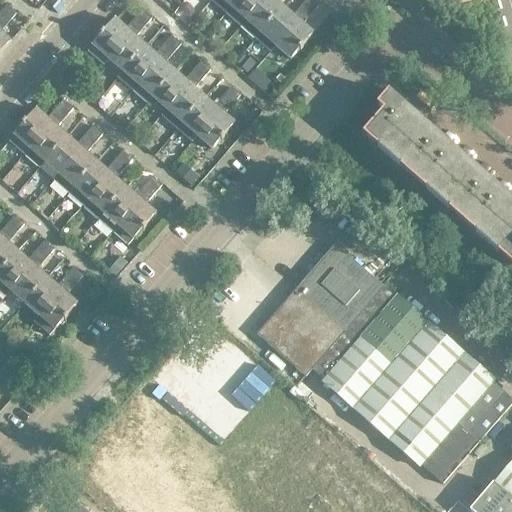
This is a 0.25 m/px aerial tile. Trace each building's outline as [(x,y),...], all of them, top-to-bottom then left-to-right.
[(212,0),(210,2),(225,15),(238,0),(212,0)] [(238,0),(225,15),(240,28),(264,0),(238,0)] [(264,0),(240,28),(255,40),(260,34),(282,8),(272,0),(264,0)] [(275,47),(315,1),(314,0),(307,0),(292,17),(282,8),(260,34),(255,40),(270,53),(275,47)] [(320,4),(315,1),(275,47),(290,60),(298,50),(299,51),(302,48),(301,46),(312,35),(301,25),(320,4)] [(0,23),(12,9),(7,5),(0,13),(0,23)] [(0,23),(0,52),(9,42),(0,33),(0,32),(17,13),(12,9),(0,23)] [(108,60),(147,14),(143,10),(125,30),(115,21),(104,34),(103,33),(101,36),(102,37),(88,53),(102,66),(108,60)] [(122,73),(145,47),(134,38),(152,18),(147,14),(108,60),(122,73)] [(132,91),(177,40),(172,36),(155,56),(145,47),(122,73),(117,79),(132,91)] [(147,104),(152,98),(174,73),(164,64),(181,44),(177,40),(132,91),(147,104)] [(167,111),(206,65),(202,61),(184,81),(174,73),(152,98),(167,111)] [(162,117),(176,130),(204,98),(194,90),(211,69),(206,65),(167,111),(162,117)] [(196,137),(236,91),(231,87),(214,107),(204,98),(176,130),(191,143),(196,137)] [(241,95),(236,91),(196,137),(211,150),(219,140),(221,141),(224,138),(222,137),(233,124),(223,115),(241,95)] [(395,99),(389,94),(377,106),(384,112),(362,137),(510,266),(511,264),(511,209),(390,104),(395,99)] [(28,150),(69,105),(64,101),(47,121),(36,112),(26,124),(24,123),(22,126),(23,127),(13,137),(28,150)] [(73,109),(69,105),(28,150),(23,156),(38,169),(43,163),(66,138),(56,129),(73,109)] [(58,176),(98,130),(93,126),(76,147),(66,138),(43,163),(58,176)] [(73,189),(96,164),(86,155),(103,134),(98,130),(58,176),(53,182),(68,195),(73,189)] [(106,173),(96,164),(73,189),(68,195),(82,208),(88,202),(128,156),(124,152),(106,173)] [(103,215),(125,188),(116,180),(133,160),(128,156),(88,202),(103,215)] [(182,164),(174,173),(191,187),(198,177),(182,164)] [(97,221),(112,233),(157,181),(153,177),(135,197),(125,188),(103,215),(97,221)] [(157,181),(112,233),(127,246),(132,240),(142,230),(143,231),(146,227),(145,226),(155,214),(145,205),(154,195),(162,186),(157,181)] [(0,232),(0,242),(20,219),(16,215),(0,232)] [(25,223),(20,219),(0,242),(0,272),(17,253),(7,244),(25,223)] [(9,292),(50,245),(45,241),(27,261),(17,253),(0,272),(0,294),(4,298),(9,292)] [(55,249),(50,245),(9,292),(24,304),(47,278),(37,270),(55,249)] [(348,331),(383,290),(333,247),(319,264),(296,290),(346,333),(348,331)] [(120,257),(107,272),(114,278),(127,264),(120,257)] [(57,287),(47,278),(24,304),(39,317),(79,270),(75,266),(57,287)] [(79,270),(39,317),(34,323),(48,336),(54,330),(63,320),(64,321),(67,317),(66,316),(77,304),(66,295),(84,275),(79,270)] [(305,379),(311,372),(346,333),(296,290),(256,337),(305,379)] [(390,368),(427,325),(396,298),(395,299),(383,290),(348,331),(390,368)] [(427,399),(463,357),(427,325),(390,368),(427,399)] [(322,383),(353,410),(390,368),(348,331),(346,333),(311,372),(323,382),(322,383)] [(348,511),(216,404),(231,385),(181,344),(73,475),(117,511),(348,511)] [(427,399),(469,435),(478,443),(511,403),(511,400),(493,384),(493,383),(463,357),(427,399)] [(390,368),(353,410),(390,442),(427,399),(390,368)] [(433,476),(469,435),(427,399),(390,442),(420,467),(421,466),(433,476)] [(511,463),(495,483),(511,497),(511,463)] [(511,511),(511,499),(493,483),(469,511),(471,511),(511,511)] [(88,511),(76,501),(66,511),(88,511)]
